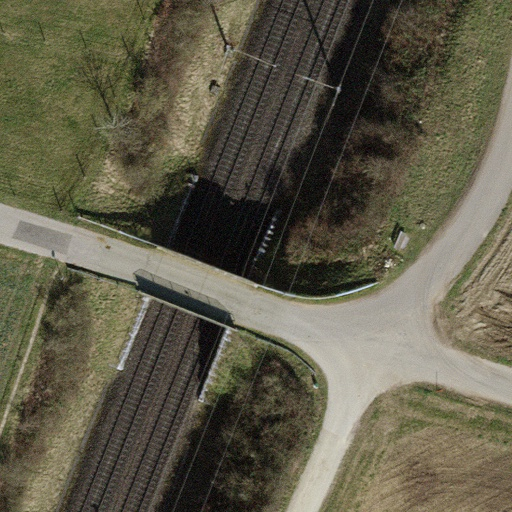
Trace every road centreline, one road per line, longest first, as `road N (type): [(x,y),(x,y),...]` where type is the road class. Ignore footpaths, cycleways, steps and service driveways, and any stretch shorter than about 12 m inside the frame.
road 1 (residential): [(66,235),(378,336)]
road 2 (unclassified): [(511,143),(494,211),(378,336)]
road 3 (track): [(306,511),(378,336)]
road 4 (unclassified): [(378,336),(511,376)]
